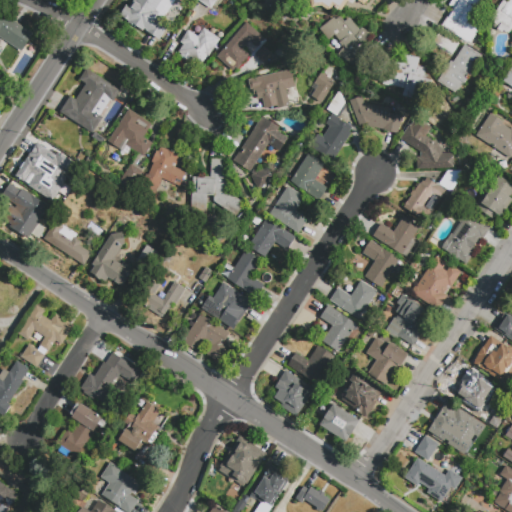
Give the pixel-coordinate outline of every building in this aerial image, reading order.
[(118,15),(124,5),(130,9),(135,0),(161,0),(154,10),(157,12),(154,17),(166,25),(157,41),(118,15)] [(200,3),(202,0),(219,0),(212,12),(200,3)] [(329,9),(326,8),(313,0),(368,0),(367,3),(365,2),(364,5),(355,0),(354,1),(353,3),(350,3),(349,3),(348,2),(347,2),(343,8),(336,4),(335,6),(334,7),(331,9),(329,9)] [(480,33),(471,46),(443,28),(454,10),(450,8),(455,0),(480,0),(475,10),(477,11),(468,26),(480,33)] [(498,32),(500,29),(491,23),(493,20),(505,3),(508,5),(511,0),(511,33),(510,36),(508,34),(507,36),(504,33),(503,35),(498,32)] [(0,14),(33,36),(21,53),(0,39),(0,14)] [(330,42),(321,31),(335,20),(337,22),(341,19),(346,25),(351,21),(366,40),(362,43),(368,50),(362,55),(369,64),(362,70),(347,61),(346,63),(338,58),(338,56),(339,53),(341,50),(343,48),(340,45),(341,45),(335,38),(330,42)] [(250,59),(238,72),(236,70),(234,74),(218,59),(249,26),(265,41),(258,49),(252,43),(243,52),(250,59)] [(204,31),(221,42),(209,59),(208,58),(201,69),(191,62),(189,65),(180,59),(182,56),(180,55),(184,47),(181,45),(189,33),(199,39),(204,31)] [(434,43),(441,32),(459,44),(452,54),(434,43)] [(273,57),(265,66),(257,58),(265,49),(273,57)] [(467,49),(482,59),(476,68),(478,69),(466,87),(464,85),(457,96),(439,84),(452,64),(456,66),(467,49)] [(403,56),(422,61),(420,69),(428,71),(422,93),(408,89),(407,91),(386,86),(389,76),(381,74),(384,63),(400,68),(403,56)] [(511,88),(502,82),(507,74),(511,66),(511,88)] [(62,114),(71,99),(77,103),(88,86),(81,82),(88,72),(121,93),(114,104),(111,102),(101,118),(104,120),(94,135),(62,114)] [(292,72),(296,89),(277,94),(278,97),(285,95),(288,106),(264,111),(261,100),(259,100),(257,91),(252,93),(249,82),(292,72)] [(335,83),(322,104),(311,97),(318,87),(314,84),(320,74),(335,83)] [(348,108),(340,120),(328,112),(341,93),(348,108)] [(351,103),(362,99),(365,106),(392,112),(391,116),(402,119),(399,136),(384,133),(385,132),(368,129),(368,126),(360,128),(351,103)] [(154,146),(145,159),(128,148),(124,154),(109,144),(130,112),(153,127),(145,140),(154,146)] [(511,161),(495,151),(477,138),(491,116),(495,118),(505,125),(503,128),(510,133),(511,131),(511,161)] [(333,117),(352,130),(350,134),(352,136),(333,164),(311,149),(319,137),(324,140),(331,129),(327,126),(333,117)] [(418,171),(418,160),(422,160),(421,155),(402,141),(410,128),(412,128),(418,121),(432,130),(428,139),(435,143),(437,142),(443,156),(453,156),(453,159),(454,159),(454,171),(418,171)] [(252,174),(235,163),(261,123),(264,125),(267,122),(280,130),(278,134),(289,141),(280,154),(269,147),(252,174)] [(52,200),(73,163),(35,141),(14,179),(52,200)] [(186,175),(180,189),(162,181),(157,195),(142,188),(147,177),(149,178),(154,165),(153,165),(157,154),(159,154),(161,150),(181,158),(176,170),(186,175)] [(328,190),(320,203),(291,184),(309,157),(326,168),(316,183),(328,190)] [(11,195),(20,182),(29,188),(33,183),(24,177),(35,160),(45,167),(42,171),(59,183),(28,230),(15,221),(25,207),(19,204),(21,202),(11,195)] [(212,161),(225,161),(224,175),(227,175),(227,193),(245,206),(237,219),(216,204),(215,199),(209,199),(209,205),(206,206),(205,217),(192,216),(194,179),(212,180),(212,161)] [(133,191),(121,184),(132,167),(143,174),(133,191)] [(264,172),(271,185),(259,191),(252,179),(264,172)] [(448,174),(466,174),(453,192),(449,193),(440,186),(448,174)] [(500,222),(497,220),(477,207),(489,189),(492,191),(496,184),(500,179),(511,186),(511,199),(511,201),(511,206),(506,215),(505,214),(500,222)] [(411,197),(414,193),(415,194),(420,186),(421,187),(423,183),(425,185),(428,181),(446,193),(442,199),(437,196),(427,210),(433,215),(426,224),(405,210),(412,198),(411,197)] [(0,220),(28,238),(47,206),(9,182),(0,196),(10,203),(0,219),(0,220)] [(308,223),(300,236),(271,217),(289,189),(305,200),(295,215),(308,223)] [(296,240),(288,252),(276,244),(266,260),(250,249),(259,235),(253,231),(261,218),(296,240)] [(374,239),(382,226),(394,235),(404,219),(421,230),(402,258),(374,239)] [(76,240),(83,245),(81,248),(93,256),(85,267),(46,242),(58,225),(78,237),(76,240)] [(443,250),(452,237),(462,243),(471,229),(486,238),(467,267),(443,250)] [(109,238),(111,235),(123,233),(125,245),(122,246),(113,261),(119,265),(120,263),(122,265),(123,262),(134,269),(123,287),(108,278),(106,282),(101,280),(100,281),(94,277),(95,276),(90,273),(95,267),(92,265),(109,238)] [(364,255),(372,244),(405,266),(397,278),(392,275),(382,290),(366,279),(376,264),(364,255)] [(149,274),(136,265),(148,248),(160,257),(149,274)] [(265,288),(257,300),(228,282),(230,279),(226,276),(231,267),(236,270),(246,254),(263,264),(253,280),(265,288)] [(451,268),(462,275),(442,306),(416,288),(423,276),(425,277),(437,259),(447,265),(443,271),(448,274),(451,268)] [(213,272),(206,283),(199,279),(206,268),(213,272)] [(176,285),(186,292),(176,307),(174,305),(164,321),(138,303),(152,282),(161,288),(155,297),(164,303),(176,285)] [(374,319),(372,321),(369,326),(363,321),(361,320),(360,321),(360,322),(358,321),(331,303),(339,291),(352,299),(362,284),(378,294),(366,313),(374,319)] [(233,308),(222,324),(206,313),(225,285),(253,304),(245,317),(233,308)] [(37,308),(46,314),(43,318),(52,324),(57,317),(71,326),(75,329),(63,347),(57,343),(50,355),(48,354),(45,358),(46,358),(38,370),(22,360),(31,347),(38,352),(46,340),(35,333),(29,343),(19,336),(25,327),(37,308)] [(334,329),(324,322),(322,321),(329,309),(348,321),(357,328),(339,355),(323,344),(334,329)] [(395,320),(397,321),(405,309),(423,320),(430,324),(414,348),(388,331),(394,321),(395,320)] [(211,324),(230,336),(222,348),(210,340),(200,356),(183,345),(195,327),(191,324),(188,322),(193,313),(211,324)] [(511,314),(511,336),(509,340),(499,333),(496,331),(499,327),(504,319),(507,321),(509,319),(511,314)] [(376,332),(367,347),(361,342),(369,328),(376,332)] [(383,334),(391,340),(388,345),(379,339),(383,334)] [(511,366),(507,374),(499,368),(495,365),(488,375),(473,366),(493,336),(499,340),(511,348),(511,366)] [(367,356),(377,341),(389,348),(391,345),(410,357),(399,373),(397,372),(387,387),(369,375),(378,363),(367,356)] [(289,368),(297,356),(310,364),(319,349),(335,359),(318,386),(289,368)] [(114,356),(142,374),(134,387),(121,378),(118,382),(116,381),(108,394),(112,397),(106,406),(96,400),(95,402),(84,395),(86,394),(82,391),(91,377),(95,380),(105,365),(107,366),(114,356)] [(12,409),(5,419),(0,415),(0,378),(5,372),(11,375),(18,364),(30,372),(23,383),(24,384),(9,407),(12,409)] [(277,383),(285,370),(314,389),(296,417),(285,410),(282,403),(273,398),(279,390),(274,387),(277,383)] [(491,385),(483,398),(477,394),(468,408),(454,400),(471,372),(491,385)] [(353,382),(361,388),(364,383),(373,389),(372,392),(376,394),(377,392),(381,394),(365,417),(340,401),(353,382)] [(148,447),(129,435),(133,430),(125,425),(132,415),(138,419),(147,405),(161,414),(154,425),(160,429),(148,447)] [(73,420),(82,407),(103,421),(78,459),(60,447),(69,432),(73,435),(79,425),(73,420)] [(334,407),(360,423),(347,444),(321,428),(334,407)] [(474,430),(466,443),(454,435),(448,443),(444,440),(442,442),(420,428),(428,416),(443,426),(455,408),(470,418),(465,424),(474,430)] [(439,447),(429,463),(416,455),(426,439),(439,447)] [(511,451),(507,448),(501,456),(511,463),(511,451)] [(256,450),(267,458),(245,491),(222,476),(236,455),(238,456),(240,453),(250,459),(256,450)] [(153,461),(146,472),(134,465),(141,454),(153,461)] [(450,473),(463,481),(456,492),(452,489),(442,505),(425,495),(428,490),(420,485),(418,489),(406,481),(419,461),(446,479),(450,473)] [(143,486),(136,496),(133,495),(131,498),(139,504),(134,511),(123,511),(102,498),(110,486),(102,480),(112,465),(143,486)] [(271,511),(259,511),(269,497),(264,494),(266,491),(262,488),(264,485),(258,482),(269,465),(276,470),(274,473),(278,476),(280,473),(292,481),(271,511)] [(511,511),(507,511),(502,509),(495,505),(501,495),(500,495),(501,492),(508,483),(501,478),(501,477),(507,468),(511,471),(511,511)] [(0,511),(0,484),(20,498),(10,511),(0,511)] [(321,493),(326,496),(324,498),(331,503),(325,511),(317,511),(318,511),(305,502),(303,506),(296,501),(305,489),(310,493),(312,490),(319,495),(321,493)] [(82,511),(84,510),(87,511),(93,511),(99,503),(113,511),(82,511)]
